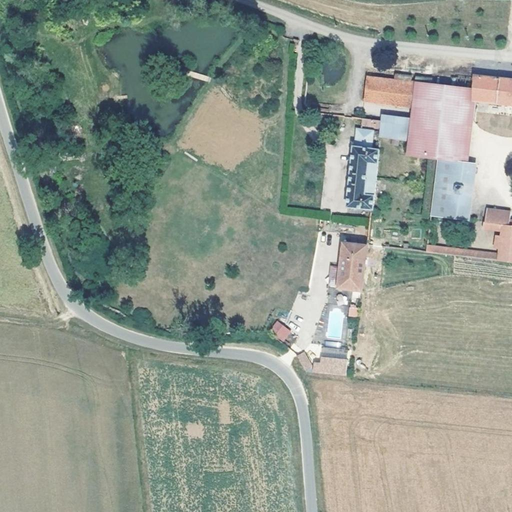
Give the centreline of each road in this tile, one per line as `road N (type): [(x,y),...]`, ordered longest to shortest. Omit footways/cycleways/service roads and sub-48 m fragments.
road 1 (unclassified): [(309,511),(293,388),(257,361),(146,344),(80,311),(39,247),(0,123)]
road 2 (unclassified): [(246,0),(370,42),(511,56)]
road 3 (track): [(149,511),(129,338)]
road 4 (unknown): [(332,244),(318,299),(280,372)]
